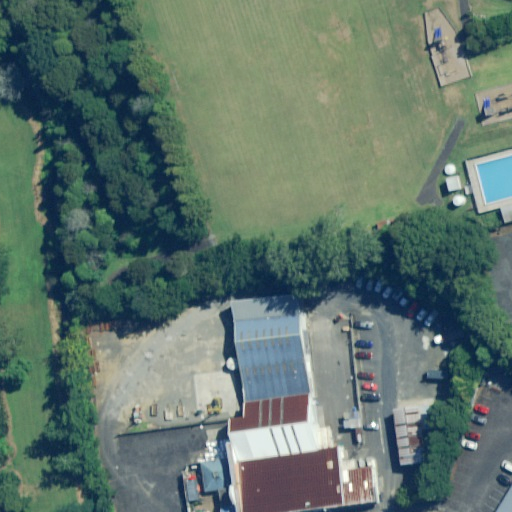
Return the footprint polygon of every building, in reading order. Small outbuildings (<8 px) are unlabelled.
[(459,178),(448,181),(452,192),(462,188),(459,178)] [(511,221),(511,205),(503,208),(507,223),(511,221)] [(235,400),(302,390),(288,293),(220,303),(235,400)] [(458,353),(437,348),(429,381),(450,386),(458,353)] [(307,423),(302,390),(227,402),(229,420),(210,423),(223,511),(305,511),(365,503),(359,463),(329,467),(326,442),(321,443),(318,421),(307,423)] [(360,405),(344,405),(344,428),(360,427),(360,405)] [(409,406),(383,410),(392,467),(417,463),(409,406)] [(511,511),(511,468),(484,511),(511,511)]
